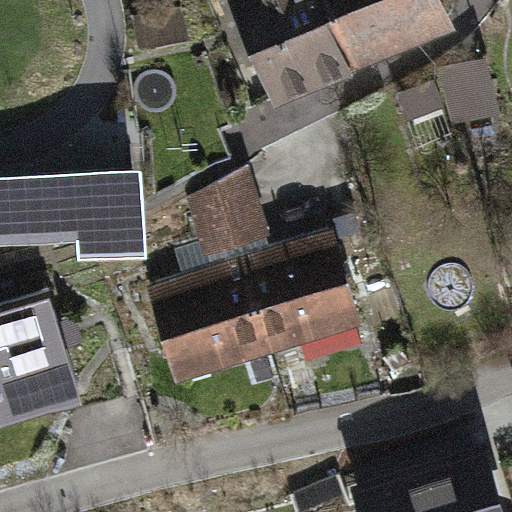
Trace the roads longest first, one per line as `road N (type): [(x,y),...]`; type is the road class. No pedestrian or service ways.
road 1 (residential): [(511,374),(414,409),(2,511)]
road 2 (residential): [(481,0),(424,47),(261,133)]
road 3 (residential): [(102,0),(107,41),(93,88),(58,128),(0,150)]
